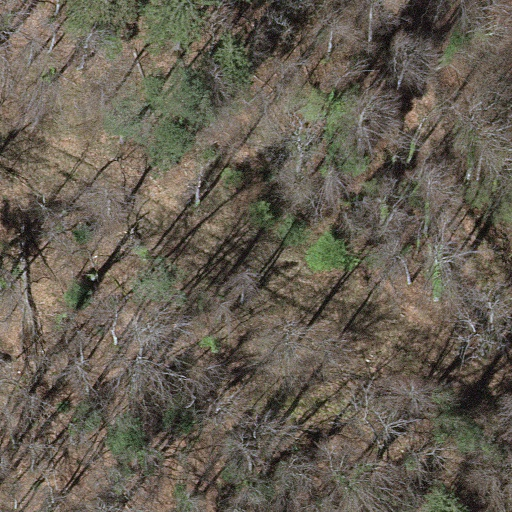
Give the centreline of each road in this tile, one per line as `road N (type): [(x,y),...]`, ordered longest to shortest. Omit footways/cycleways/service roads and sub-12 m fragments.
road 1 (track): [(511,421),(0,121)]
road 2 (track): [(511,317),(445,193),(400,0)]
